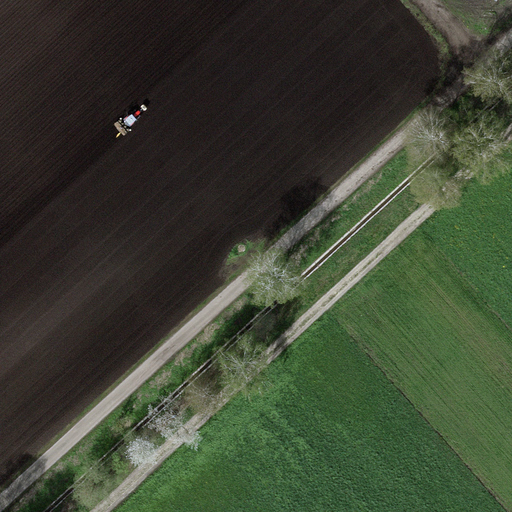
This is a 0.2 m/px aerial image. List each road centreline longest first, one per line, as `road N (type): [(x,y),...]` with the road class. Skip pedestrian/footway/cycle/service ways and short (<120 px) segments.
road 1 (track): [(0,505),(511,37)]
road 2 (track): [(511,117),(97,511)]
